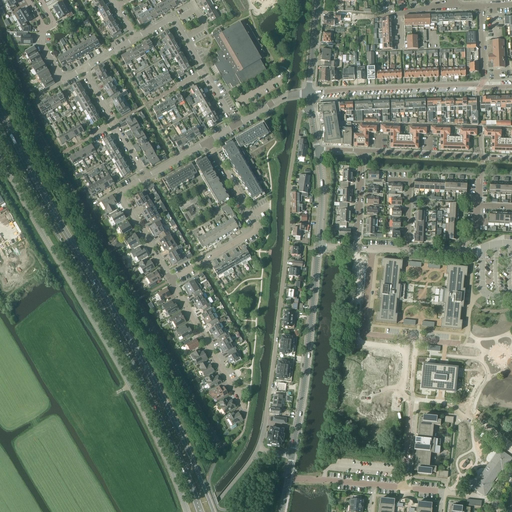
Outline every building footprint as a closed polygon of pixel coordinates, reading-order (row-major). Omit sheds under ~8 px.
[(19,0),(10,0),(7,2),(10,8),(9,8),(11,11),(16,8),(15,5),(21,2),(19,0)] [(59,4),(53,8),(56,13),(67,7),(64,2),(64,1),(63,0),(60,0),(57,2),(59,4)] [(95,9),(104,4),(102,2),(101,0),(93,0),(92,1),(95,6),(94,7),(95,9)] [(166,0),(165,0),(161,3),(162,4),(167,12),(171,9),(167,2),(166,0)] [(166,0),(167,2),(171,9),(176,6),(172,0),(166,0)] [(209,0),(200,6),(201,7),(203,6),(205,10),(213,6),(209,0)] [(161,3),(157,5),(158,7),(162,14),(167,12),(162,4),(161,3)] [(101,16),(110,11),(105,6),(104,4),(95,9),(97,12),(98,11),(101,16)] [(213,6),(205,10),(207,14),(206,15),(207,17),(216,12),(213,6)] [(67,7),(56,13),(60,19),(65,16),(67,18),(73,15),(71,12),(70,13),(70,11),(67,7)] [(158,7),(153,10),(157,17),(162,14),(158,7)] [(18,10),(12,13),(14,16),(14,15),(17,21),(28,15),(25,9),(19,12),(18,10)] [(153,10),(148,13),(153,20),(157,17),(153,10)] [(104,24),(112,19),(111,17),(110,11),(101,16),(104,21),(102,22),(104,24)] [(147,11),(143,13),(148,23),(153,20),(148,13),(147,11)] [(216,12),(207,17),(207,18),(209,17),(212,22),(213,21),(216,19),(219,18),(216,12)] [(139,19),(137,20),(140,26),(143,25),(143,26),(148,23),(143,13),(138,16),(139,19)] [(351,21),(351,15),(335,14),(335,18),(330,18),(330,16),(327,16),(327,18),(324,17),(323,25),(333,26),(333,21),(351,21)] [(28,15),(17,21),(20,26),(21,26),(20,27),(22,30),(23,33),(30,33),(31,26),(27,26),(26,24),(32,20),(28,15)] [(412,28),(411,16),(404,16),(404,36),(412,36),(412,33),(412,28)] [(110,31),(119,26),(114,22),(112,19),(104,24),(105,27),(107,26),(110,31)] [(246,25),(243,21),(240,23),(239,23),(222,33),(220,29),(216,32),(211,34),(212,34),(212,35),(214,38),(221,51),(216,53),(218,56),(219,58),(221,61),(214,65),(219,74),(220,75),(226,86),(227,85),(228,85),(230,84),(232,88),(239,84),(240,83),(243,88),(267,73),(260,61),(265,58),(263,54),(264,53),(259,45),(247,24),(246,25)] [(119,26),(110,31),(113,36),(111,37),(113,39),(121,34),(120,32),(119,26)] [(161,35),(159,36),(162,41),(162,40),(171,35),(168,30),(161,35)] [(474,52),(474,48),(475,48),(475,32),(466,33),(466,49),(470,49),(471,49),(471,52),(474,52)] [(32,45),(32,37),(27,36),(27,33),(16,33),(16,37),(21,37),(21,44),(32,45)] [(324,33),(323,41),(329,42),(328,46),(332,47),(333,42),(331,42),(331,38),(332,38),(332,34),(331,34),(324,33)] [(171,35),(162,40),(162,41),(162,42),(163,43),(164,43),(165,45),(174,40),(171,35)] [(94,36),(89,39),(95,49),(100,46),(95,38),(94,36)] [(89,39),(85,41),(91,51),(95,49),(89,39)] [(149,40),(144,43),(149,50),(153,48),(151,44),(150,41),(149,40)] [(165,45),(164,45),(167,50),(177,44),(174,40),(165,45)] [(85,41),(80,44),(86,54),(91,51),(85,41)] [(493,69),(500,68),(504,68),(503,41),(487,41),(488,69),(493,68),(493,69)] [(144,43),(140,46),(144,53),(149,50),(144,43)] [(80,44),(75,47),(81,57),(86,54),(80,44)] [(177,44),(167,50),(170,55),(179,49),(177,44)] [(29,59),(38,54),(33,46),(24,52),(29,59)] [(140,46),(135,48),(141,58),(145,55),(144,53),(140,46)] [(322,60),(322,61),(324,61),(324,66),(330,67),(331,61),(332,47),(328,46),(326,46),(326,49),(322,49),(322,60)] [(75,47),(71,50),(76,60),(81,57),(75,47)] [(135,48),(130,51),(135,58),(136,61),(141,58),(135,48)] [(179,49),(170,55),(171,57),(172,59),(173,59),(175,58),(182,54),(179,49)] [(71,50),(66,52),(72,62),(76,60),(71,50)] [(130,51),(126,54),(130,61),(135,58),(130,51)] [(66,52),(61,55),(67,65),(72,62),(66,52)] [(374,67),(373,53),(366,53),(366,61),(368,60),(368,67),(367,67),(367,80),(375,80),(374,67)] [(33,67),(42,61),(38,54),(29,59),(33,67)] [(126,54),(121,57),(125,64),(126,66),(131,63),(130,61),(126,54)] [(182,54),(175,58),(178,63),(185,59),(182,54)] [(61,55),(56,58),(58,60),(62,68),(67,65),(61,55)] [(185,59),(178,63),(180,68),(188,63),(185,59)] [(36,75),(46,69),(42,61),(33,67),(32,67),(36,75)] [(360,62),(357,62),(357,72),(357,80),(365,80),(364,69),(364,67),(360,68),(360,66),(360,65),(360,63),(360,62)] [(472,73),(472,72),(478,72),(478,62),(473,63),(473,64),(469,64),(469,72),(470,72),(470,73),(472,73)] [(180,71),(177,73),(179,77),(184,74),(183,72),(190,68),(188,63),(180,68),(178,69),(180,71)] [(103,65),(94,70),(96,72),(96,78),(106,73),(103,68),(105,67),(103,65)] [(320,72),(320,80),(321,80),(321,81),(328,82),(329,72),(329,70),(330,70),(331,67),(330,67),(324,66),(322,66),(322,70),(321,70),(321,72),(320,72)] [(41,82),(51,76),(46,69),(36,75),(41,82)] [(167,71),(162,74),(167,84),(172,81),(168,74),(169,73),(167,71)] [(106,73),(96,78),(102,82),(103,85),(112,79),(110,77),(108,78),(106,73)] [(162,74),(157,77),(163,86),(167,84),(162,74)] [(51,76),(41,82),(46,90),(55,84),(50,77),(51,77),(51,76)] [(157,77),(153,79),(158,89),(163,86),(157,77)] [(112,79),(103,85),(104,87),(105,93),(116,87),(112,79)] [(153,79),(149,82),(154,91),(158,89),(153,79)] [(79,82),(71,87),(74,92),(82,87),(79,83),(79,82)] [(149,82),(144,84),(150,94),(154,91),(149,82)] [(144,84),(139,88),(140,90),(141,90),(145,97),(150,94),(144,84)] [(197,84),(190,88),(194,94),(203,89),(201,86),(200,87),(199,85),(198,86),(197,84)] [(82,87),(74,92),(77,96),(84,92),(82,87)] [(116,87),(105,93),(110,97),(112,100),(120,94),(116,87)] [(203,89),(194,94),(196,99),(204,94),(203,93),(204,92),(203,89)] [(77,96),(75,97),(78,102),(87,97),(84,92),(77,96)] [(61,93),(56,95),(62,105),(67,102),(65,100),(63,96),(61,93)] [(120,94),(112,100),(113,102),(114,108),(123,103),(120,98),(122,97),(120,94)] [(179,94),(175,97),(179,104),(184,101),(179,94)] [(204,94),(196,99),(199,103),(208,98),(206,95),(205,96),(204,94)] [(56,95),(51,98),(57,108),(62,105),(56,95)] [(87,97),(78,102),(81,107),(90,101),(87,97)] [(175,97),(170,99),(175,107),(179,104),(175,97)] [(51,98),(47,101),(52,111),(57,108),(51,98)] [(208,98),(199,103),(201,108),(209,103),(208,101),(209,101),(208,98)] [(170,99),(166,102),(172,111),(176,109),(175,107),(170,99)] [(320,104),(317,104),(317,114),(320,133),(321,138),(322,145),(329,145),(329,146),(340,146),(340,145),(344,146),(347,146),(351,146),(351,133),(351,124),(350,122),(343,122),(340,122),(339,103),(337,103),(337,100),(320,101),(320,104)] [(47,101),(42,103),(48,113),(52,111),(47,101)] [(90,101),(81,107),(83,111),(85,110),(93,106),(90,101)] [(166,102),(161,104),(167,114),(172,111),(166,102)] [(42,103),(37,106),(41,114),(43,116),(48,113),(42,103)] [(123,103),(114,108),(119,113),(120,115),(125,112),(129,110),(128,107),(126,108),(123,103)] [(209,103),(201,108),(204,112),(213,107),(211,104),(210,105),(209,103)] [(161,104),(157,107),(163,117),(167,114),(161,104)] [(93,106),(85,110),(88,115),(95,111),(93,106)] [(157,107),(152,109),(157,117),(156,117),(157,120),(163,117),(157,107)] [(213,107),(204,112),(206,116),(214,112),(213,110),(214,110),(213,107)] [(95,111),(88,115),(91,120),(98,115),(95,111)] [(214,112),(206,116),(209,121),(218,116),(216,113),(215,114),(214,112)] [(98,115),(91,120),(94,124),(101,120),(98,115)] [(133,116),(125,121),(128,127),(137,123),(133,116)] [(218,116),(209,121),(213,127),(220,123),(219,121),(218,119),(219,118),(218,116)] [(262,138),(270,134),(263,122),(255,126),(250,130),(234,139),(236,143),(234,145),(231,140),(224,144),(224,145),(225,144),(226,146),(222,149),(229,160),(232,166),(239,177),(242,183),(245,189),(249,194),(253,202),(265,195),(263,193),(262,193),(259,188),(252,177),(246,166),(242,160),(242,159),(239,154),(235,147),(238,145),(239,146),(240,148),(244,146),(245,148),(251,145),(262,138)] [(137,123),(128,127),(129,128),(132,134),(140,129),(137,123)] [(378,129),(378,125),(359,124),(359,131),(357,131),(357,135),(354,134),(353,147),(367,147),(368,133),(376,133),(376,129),(378,129)] [(80,125),(76,127),(80,134),(84,132),(81,128),(80,125)] [(407,136),(401,136),(401,132),(399,132),(399,125),(380,125),(380,129),(383,129),(382,133),(390,133),(390,148),(418,149),(418,134),(426,134),(426,131),(428,131),(428,126),(409,126),(409,133),(407,133),(407,136)] [(195,126),(191,129),(195,137),(197,136),(198,137),(201,135),(199,133),(202,131),(200,128),(197,129),(195,126)] [(457,138),(452,137),(452,134),(449,134),(450,127),(431,126),(430,131),(433,131),(433,135),(440,135),(440,142),(438,142),(438,146),(440,146),(440,150),(468,150),(468,136),(476,136),(476,128),(460,127),(459,134),(457,134),(457,138)] [(76,127),(71,130),(75,137),(80,134),(76,127)] [(501,136),(501,129),(484,128),(484,136),(489,136),(489,139),(491,139),(491,144),(490,144),(489,148),(491,148),(491,151),(511,151),(511,128),(511,129),(511,136),(508,136),(508,139),(503,139),(503,136),(501,136)] [(140,129),(132,134),(136,140),(135,140),(136,140),(144,136),(140,129)] [(191,129),(186,132),(192,141),(194,139),(194,138),(195,137),(191,129)] [(71,130),(67,132),(71,139),(75,137),(71,130)] [(67,132),(62,135),(67,142),(71,139),(67,132)] [(186,132),(182,134),(187,142),(188,141),(189,142),(192,141),(186,132)] [(182,134),(178,137),(183,146),(186,144),(185,143),(187,142),(182,134)] [(62,135),(57,138),(61,145),(67,142),(62,135)] [(106,145),(113,141),(110,136),(109,137),(108,136),(103,139),(103,140),(103,141),(106,145)] [(144,136),(136,140),(136,141),(140,147),(148,142),(144,136)] [(178,137),(170,141),(175,148),(177,147),(178,147),(179,146),(180,147),(183,146),(178,137)] [(305,158),(307,146),(305,146),(306,140),(300,140),(298,157),(305,158)] [(106,146),(104,146),(107,151),(116,146),(113,141),(106,145),(106,146)] [(148,142),(140,147),(143,153),(152,149),(148,142)] [(87,147),(92,155),(96,152),(91,145),(87,147)] [(116,146),(107,151),(109,155),(118,150),(116,146)] [(87,157),(92,155),(87,147),(83,150),(87,157)] [(152,149),(143,153),(144,154),(147,160),(155,155),(152,149)] [(83,160),(87,157),(83,150),(78,153),(83,160)] [(118,150),(109,155),(112,160),(113,159),(121,154),(118,150)] [(78,162),(83,160),(78,153),(74,155),(78,162)] [(121,154),(113,159),(116,163),(123,159),(121,154)] [(73,165),(78,162),(74,155),(69,158),(73,165)] [(155,155),(147,160),(151,166),(151,167),(152,166),(159,162),(155,155)] [(218,207),(230,200),(223,187),(206,158),(202,160),(202,161),(201,159),(201,158),(194,162),(196,166),(194,168),(191,164),(162,181),(169,192),(194,178),(193,176),(197,173),(195,170),(198,168),(218,204),(217,204),(218,207)] [(116,163),(114,164),(117,168),(126,163),(123,159),(116,163)] [(126,163),(117,168),(119,173),(121,172),(128,168),(126,163)] [(342,176),(352,177),(353,170),(346,170),(346,166),(340,166),(340,170),(343,170),(342,176)] [(121,172),(119,173),(122,177),(131,172),(128,168),(121,172)] [(369,171),(368,180),(374,180),(374,183),(381,183),(381,180),(378,180),(378,172),(369,171)] [(109,175),(104,178),(110,187),(114,184),(109,175)] [(307,193),(309,177),(300,176),(299,184),(300,184),(299,192),(302,193),(304,193),(307,193)] [(352,183),(352,177),(342,176),(342,182),(340,182),(340,186),(345,186),(346,182),(352,183)] [(104,178),(100,180),(105,189),(110,187),(104,178)] [(100,180),(95,183),(101,192),(105,189),(100,180)] [(95,183),(91,185),(96,195),(101,192),(95,183)] [(368,186),(368,194),(375,194),(378,194),(378,187),(382,187),(382,183),(381,183),(374,183),(374,186),(368,186)] [(388,183),(388,187),(391,187),(391,191),(389,191),(389,194),(391,194),(395,195),(395,192),(402,192),(402,184),(388,183)] [(91,185),(84,189),(87,194),(89,192),(92,197),(96,195),(91,185)] [(346,186),(345,186),(340,186),(340,189),(343,189),(342,197),(351,197),(352,190),(346,189),(346,186)] [(134,197),(133,198),(134,199),(136,203),(147,196),(145,192),(147,191),(146,188),(137,193),(138,195),(134,197)] [(298,193),(292,193),(292,202),(299,202),(301,202),(301,196),(299,196),(299,194),(298,193)] [(367,196),(367,205),(374,205),(378,205),(378,198),(383,198),(383,194),(378,194),(375,194),(375,197),(367,196)] [(391,194),(391,198),(391,206),(399,206),(401,206),(401,198),(396,198),(397,195),(395,195),(391,194)] [(115,210),(113,206),(116,203),(112,196),(101,202),(105,210),(106,209),(109,214),(115,210)] [(147,196),(136,203),(138,207),(139,208),(140,207),(143,206),(144,208),(152,203),(147,196)] [(351,204),(351,197),(342,197),(342,203),(339,203),(339,206),(344,206),(345,206),(346,203),(351,204)] [(143,212),(142,212),(142,213),(144,217),(156,211),(152,203),(144,208),(145,210),(143,212)] [(232,212),(228,205),(221,209),(223,212),(225,211),(227,215),(232,212)] [(367,208),(367,216),(371,216),(376,216),(377,209),(382,209),(382,205),(378,205),(374,205),(374,208),(367,208)] [(344,210),(344,206),(339,206),(339,210),(340,210),(340,216),(351,217),(351,211),(344,210)] [(388,206),(388,209),(392,209),(392,217),(399,217),(400,217),(401,212),(400,212),(400,209),(399,209),(399,206),(391,206),(388,206)] [(118,214),(116,211),(107,216),(109,219),(111,218),(112,220),(115,225),(125,219),(123,214),(121,215),(120,212),(118,214)] [(156,211),(144,217),(147,221),(147,222),(148,222),(151,220),(152,222),(160,218),(156,211)] [(228,221),(234,232),(239,230),(238,228),(241,226),(235,216),(232,218),(232,219),(228,221)] [(350,223),(351,217),(340,216),(340,222),(335,222),(335,226),(344,226),(344,222),(350,223)] [(366,219),(366,226),(374,227),(377,227),(377,220),(377,216),(376,216),(371,216),(371,219),(366,219)] [(390,217),(390,220),(392,220),(392,228),(399,228),(400,228),(400,220),(399,220),(399,217),(392,217),(390,217)] [(151,228),(149,229),(151,233),(163,226),(164,225),(160,218),(152,222),(154,225),(151,226),(150,227),(151,228)] [(129,224),(127,221),(118,226),(120,231),(121,235),(122,234),(123,235),(132,230),(129,224)] [(234,232),(228,221),(222,225),(229,236),(234,232)] [(292,228),(292,236),(300,237),(301,230),(305,230),(305,225),(297,224),(297,228),(292,228)] [(223,239),(229,236),(222,225),(217,228),(223,239)] [(163,226),(151,233),(153,237),(155,236),(156,237),(157,236),(159,235),(161,237),(167,233),(163,226)] [(346,226),(344,226),(335,226),(335,231),(339,232),(339,233),(339,236),(350,237),(350,230),(346,230),(346,226)] [(366,226),(366,234),(370,235),(370,238),(376,238),(376,235),(376,234),(374,234),(374,227),(366,226)] [(218,242),(223,239),(217,228),(211,231),(218,242)] [(390,228),(390,232),(392,232),(391,238),(391,239),(399,239),(400,231),(399,231),(399,228),(392,228),(390,228)] [(212,245),(218,242),(211,231),(209,232),(206,234),(212,245)] [(160,241),(158,241),(159,242),(161,246),(173,240),(168,232),(167,233),(161,237),(162,239),(160,241)] [(206,249),(212,245),(206,234),(200,238),(200,237),(197,239),(202,248),(205,247),(206,249)] [(134,238),(133,236),(123,241),(126,246),(128,244),(131,249),(140,244),(136,237),(134,238)] [(173,240),(161,246),(164,250),(164,251),(165,250),(168,249),(169,251),(177,247),(173,240)] [(243,250),(241,252),(246,260),(250,258),(245,249),(247,248),(246,247),(245,246),(242,247),(244,249),(243,250)] [(168,255),(167,256),(168,257),(170,261),(179,256),(181,254),(177,247),(169,251),(171,254),(168,255)] [(301,256),(301,254),(300,254),(300,248),(291,247),(290,254),(299,255),(299,256),(301,256)] [(141,251),(139,248),(131,252),(134,258),(136,256),(139,261),(147,256),(143,249),(141,251)] [(234,256),(231,257),(236,266),(241,263),(235,254),(237,253),(236,251),(233,253),(234,255),(234,256)] [(237,253),(235,254),(241,263),(242,266),(247,263),(246,260),(241,252),(238,253),(237,253)] [(170,261),(168,262),(170,266),(172,265),(173,266),(174,265),(177,264),(178,265),(187,260),(186,257),(181,260),(179,256),(170,261)] [(225,261),(222,263),(228,274),(233,271),(232,269),(226,259),(227,258),(226,257),(224,258),(225,260),(225,261)] [(227,258),(226,259),(232,269),(236,266),(231,257),(228,259),(227,259),(227,258)] [(376,315),(375,322),(396,324),(397,314),(395,314),(396,301),(396,299),(398,300),(398,301),(403,301),(405,285),(400,284),(400,285),(398,285),(398,283),(399,270),(401,270),(402,261),(394,260),(393,260),(382,259),(381,265),(381,268),(383,268),(382,281),(380,281),(380,283),(379,284),(379,289),(379,291),(379,292),(378,296),(378,297),(378,299),(378,300),(380,300),(379,313),(376,312),(376,313),(376,315)] [(147,263),(145,260),(139,264),(141,266),(140,267),(144,274),(154,268),(150,261),(147,263)] [(215,266),(212,268),(217,277),(222,274),(217,265),(218,264),(217,262),(214,264),(216,265),(215,266)] [(218,264),(217,265),(222,274),(224,277),(228,274),(222,263),(219,264),(218,264)] [(439,288),(438,304),(443,305),(443,304),(445,304),(444,306),(443,319),(441,319),(440,328),(461,330),(462,324),(462,321),(459,321),(461,309),(461,308),(463,308),(463,306),(463,305),(464,300),(464,298),(464,297),(464,293),(465,292),(465,290),(465,289),(463,289),(464,276),(466,277),(466,276),(467,274),(467,267),(447,265),(446,275),(448,275),(446,288),(446,290),(444,290),(444,288),(439,288)] [(299,278),(299,275),(298,275),(299,269),(289,268),(288,275),(297,276),(297,278),(299,278)] [(161,279),(156,271),(156,272),(145,279),(146,278),(150,284),(148,285),(150,289),(157,285),(155,282),(161,279)] [(185,287),(183,288),(185,292),(198,285),(195,280),(199,278),(197,276),(194,278),(188,281),(185,283),(186,285),(185,285),(184,286),(185,287)] [(198,285),(185,292),(188,296),(188,295),(189,294),(190,296),(191,295),(194,293),(195,296),(201,292),(200,290),(201,289),(201,288),(201,287),(200,285),(199,285),(199,284),(198,285)] [(159,305),(165,302),(163,299),(170,295),(166,289),(157,294),(161,300),(157,302),(159,305)] [(299,310),(300,299),(296,299),(297,297),(296,296),(296,291),(287,290),(286,297),(294,298),(294,299),(295,299),(294,303),(293,303),(292,309),(299,310)] [(194,300),(193,300),(193,301),(196,305),(206,300),(205,299),(201,292),(195,296),(196,298),(194,300)] [(196,305),(194,306),(196,310),(198,309),(198,310),(199,309),(202,308),(203,310),(210,307),(211,306),(210,304),(213,302),(210,297),(207,299),(206,300),(196,305)] [(173,304),(171,301),(162,306),(166,312),(167,312),(169,316),(179,310),(175,303),(173,304)] [(202,314),(201,315),(202,316),(203,317),(202,318),(201,319),(202,321),(214,314),(210,307),(203,310),(205,313),(202,314)] [(294,329),(295,312),(285,311),(285,318),(284,318),(283,321),(284,321),(284,325),(283,325),(283,324),(283,328),(294,329)] [(186,322),(180,313),(168,320),(170,322),(172,322),(176,328),(186,322)] [(214,314),(202,321),(205,325),(205,324),(206,323),(207,325),(208,324),(210,322),(212,325),(218,321),(217,318),(216,318),(217,317),(217,316),(216,316),(216,315),(215,314),(214,314)] [(209,331),(208,331),(211,335),(212,334),(222,328),(223,327),(223,326),(222,325),(221,324),(220,324),(218,321),(212,325),(213,327),(211,329),(210,329),(210,330),(209,331)] [(176,331),(175,332),(176,333),(175,334),(176,335),(177,335),(178,334),(180,337),(181,336),(183,339),(192,334),(189,328),(187,329),(185,326),(176,331)] [(222,328),(212,334),(215,338),(215,339),(216,338),(219,337),(220,339),(227,336),(222,328)] [(219,343),(218,344),(219,345),(219,346),(218,347),(218,348),(219,349),(231,342),(231,343),(232,342),(228,335),(227,336),(220,339),(222,342),(219,343)] [(278,362),(276,378),(279,378),(279,379),(283,380),(283,379),(286,379),(286,378),(289,378),(291,364),(292,353),(294,339),(291,339),(291,338),(288,338),(289,337),(285,336),(284,337),(281,337),(279,353),(278,362)] [(199,346),(195,339),(190,342),(188,339),(183,342),(185,345),(186,345),(190,351),(199,346)] [(231,342),(219,349),(221,354),(223,353),(224,354),(225,353),(227,351),(229,354),(235,350),(236,349),(234,346),(233,347),(231,343),(231,342)] [(201,353),(199,350),(192,353),(193,354),(190,356),(193,360),(194,361),(195,360),(197,364),(207,359),(203,352),(201,353)] [(228,358),(227,358),(227,359),(228,361),(227,362),(227,363),(228,364),(228,365),(231,363),(233,361),(234,363),(241,360),(239,357),(238,355),(239,355),(237,353),(235,351),(235,350),(229,354),(230,356),(228,358)] [(207,366),(205,362),(200,365),(202,369),(201,370),(204,377),(214,371),(210,365),(207,366)] [(457,368),(447,367),(445,366),(441,366),(438,366),(423,364),(421,389),(435,390),(445,391),(455,392),(457,368)] [(213,378),(211,375),(205,379),(203,380),(205,383),(206,383),(207,382),(211,389),(221,383),(217,376),(213,378)] [(277,384),(276,390),(278,390),(286,392),(287,392),(288,385),(287,385),(288,383),(282,382),(282,384),(277,384)] [(219,387),(209,392),(210,395),(212,398),(215,396),(218,400),(228,394),(224,387),(220,389),(219,387)] [(273,407),(272,409),(277,409),(277,407),(281,408),(282,396),(286,396),(286,392),(278,390),(277,395),(274,395),(273,407)] [(227,402),(225,399),(216,404),(217,407),(217,408),(218,409),(219,410),(222,408),(225,413),(235,407),(231,400),(227,402)] [(231,413),(224,417),(226,420),(228,419),(232,425),(230,427),(231,429),(232,429),(236,427),(236,426),(235,424),(242,420),(241,417),(240,415),(239,415),(238,412),(232,416),(231,413)] [(437,417),(423,415),(423,418),(419,418),(417,438),(416,438),(414,450),(416,450),(414,470),(418,471),(417,473),(431,475),(431,472),(436,472),(436,467),(429,466),(431,453),(439,453),(441,439),(432,438),(433,425),(440,425),(441,420),(436,419),(437,417)] [(282,442),(284,435),(282,435),(283,430),(279,429),(279,428),(274,427),(274,428),(270,427),(270,432),(268,432),(268,435),(268,436),(267,436),(267,439),(268,439),(267,444),(271,445),(271,446),(276,447),(276,446),(280,446),(281,441),(282,442)] [(486,469),(497,476),(502,470),(500,469),(502,467),(505,469),(511,458),(500,449),(491,462),(486,469)] [(492,483),(497,476),(486,469),(482,475),(481,475),(472,487),(485,496),(492,486),(489,484),(491,482),(492,483)] [(361,496),(353,496),(352,499),(350,499),(349,511),(361,511),(363,500),(361,500),(361,496)] [(431,511),(432,508),(431,508),(432,503),(426,503),(426,502),(424,501),(424,503),(422,502),(418,502),(418,505),(417,504),(414,504),(413,501),(409,499),(407,498),(406,498),(403,498),(400,500),(398,502),(395,502),(394,502),(394,500),(390,499),(389,499),(389,498),(386,498),(386,499),(381,498),(380,503),(379,503),(378,511),(431,511)]
